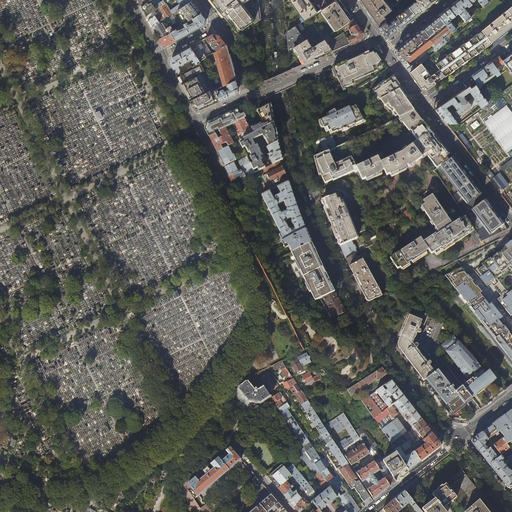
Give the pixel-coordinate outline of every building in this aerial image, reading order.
[(142,9),(146,16),(155,10),(158,8),(151,0),(149,0),(141,6),(142,9)] [(166,17),(192,0),(191,0),(178,0),(181,3),(177,6),(170,10),(166,3),(158,8),(155,10),(157,14),(155,15),(159,22),(166,17)] [(191,20),(201,13),(199,10),(194,3),(192,0),(166,17),(169,22),(170,26),(173,30),(175,29),(184,24),(188,21),(191,20)] [(210,0),(225,17),(239,35),(261,19),(260,15),(259,3),(258,0),(210,0)] [(309,0),(287,0),(284,2),(285,14),(287,31),(301,22),(319,10),(319,9),(316,11),(309,0)] [(392,10),(383,0),(358,0),(362,5),(366,11),(371,18),(375,24),(378,28),(386,22),(387,21),(384,17),(392,10)] [(423,9),(431,2),(428,0),(419,0),(418,0),(417,2),(415,2),(410,6),(408,4),(407,5),(416,15),(423,9)] [(471,5),(471,4),(467,0),(457,0),(456,2),(448,8),(455,16),(458,14),(459,15),(465,22),(472,17),(466,10),(464,9),(467,6),(468,8),(471,5)] [(511,0),(492,0),(490,2),(483,8),(472,17),(465,22),(456,29),(452,32),(453,33),(456,36),(474,22),(481,31),(491,43),(511,25),(511,0)] [(336,31),(338,30),(343,27),(350,22),(344,13),(346,11),(344,8),(342,10),(335,1),(320,10),(336,31)] [(408,21),(416,15),(407,5),(405,6),(407,8),(404,11),(404,13),(403,12),(402,13),(401,14),(400,14),(396,17),(397,18),(403,25),(408,21)] [(443,12),(439,16),(447,26),(452,32),(456,29),(450,21),(449,21),(448,21),(447,20),(449,19),(449,20),(451,20),(455,17),(455,16),(448,8),(443,12)] [(148,20),(155,15),(157,14),(155,10),(146,16),(147,18),(148,20)] [(195,30),(204,24),(206,18),(204,15),(201,13),(191,20),(191,21),(193,20),(194,21),(190,24),(188,21),(184,24),(185,26),(178,30),(176,30),(175,29),(173,30),(170,32),(176,40),(195,30)] [(159,22),(155,15),(148,20),(151,26),(152,27),(159,22)] [(446,27),(447,26),(439,16),(430,22),(423,28),(430,37),(435,33),(435,31),(436,31),(437,31),(438,30),(438,29),(440,29),(444,25),(446,27)] [(170,26),(169,22),(166,17),(159,22),(152,27),(153,30),(156,28),(161,37),(158,38),(158,40),(170,32),(173,30),(170,26)] [(395,31),(403,25),(397,18),(395,20),(395,19),(390,22),(389,23),(387,21),(386,22),(378,28),(381,32),(384,37),(388,37),(395,31)] [(348,29),(357,23),(355,21),(354,19),(350,22),(343,27),(344,29),(341,31),(341,32),(340,33),(341,34),(344,32),(348,29)] [(288,40),(289,50),(295,46),(293,42),(296,41),(298,44),(304,40),(299,31),(304,28),(301,22),(287,31),(288,40)] [(347,37),(350,43),(354,42),(361,39),(363,33),(360,28),(357,23),(348,29),(349,31),(350,30),(352,35),(347,37)] [(452,32),(447,26),(446,27),(440,32),(437,34),(428,42),(425,45),(420,48),(419,49),(416,51),(411,56),(402,62),(405,66),(407,69),(411,66),(409,64),(429,48),(431,50),(445,39),(453,33),(452,32)] [(427,40),(430,37),(423,28),(417,33),(411,38),(417,46),(418,48),(419,49),(420,48),(419,46),(422,43),(423,42),(424,42),(424,41),(425,40),(425,39),(427,40)] [(491,43),(481,31),(436,64),(445,77),(456,68),(482,50),(491,43)] [(170,43),(176,40),(170,32),(158,40),(159,41),(160,44),(166,46),(170,43)] [(289,58),(290,67),(301,63),(302,64),(308,62),(324,55),(339,48),(350,43),(347,37),(344,32),(341,34),(331,40),(327,43),(325,39),(313,47),(307,38),(304,40),(298,44),(295,46),(289,50),(289,58)] [(222,40),(219,35),(213,34),(209,36),(205,38),(215,52),(226,44),(222,40)] [(415,47),(417,46),(411,38),(404,44),(396,50),(396,53),(402,62),(411,56),(408,53),(410,51),(411,52),(416,49),(415,47)] [(448,42),(445,39),(431,50),(411,66),(407,69),(408,71),(410,73),(422,63),(448,42)] [(212,53),(202,40),(199,41),(196,43),(204,54),(206,57),(212,53)] [(204,54),(196,43),(194,44),(196,47),(192,50),(198,57),(200,56),(201,58),(203,56),(202,55),(204,54)] [(228,51),(226,44),(215,52),(214,52),(223,86),(226,84),(227,84),(236,79),(232,65),(228,51)] [(192,50),(190,47),(184,50),(175,55),(172,57),(170,63),(177,75),(181,73),(178,66),(193,58),(194,61),(193,62),(194,65),(196,64),(197,64),(200,62),(200,61),(198,57),(192,50)] [(340,79),(344,88),(353,84),(351,81),(376,70),(382,66),(373,53),(370,54),(369,52),(364,54),(348,61),(333,68),(338,80),(340,79)] [(511,53),(502,61),(506,66),(508,69),(508,68),(511,73),(511,53)] [(506,66),(502,61),(499,56),(496,59),(492,61),(499,71),(506,66)] [(469,78),(463,82),(467,88),(469,86),(474,83),(475,85),(478,89),(481,88),(487,83),(489,82),(501,74),(499,71),(492,61),(485,66),(469,78)] [(181,73),(177,75),(179,79),(181,78),(182,81),(188,78),(193,76),(197,73),(199,72),(204,69),(200,62),(197,64),(196,64),(194,65),(192,67),(188,69),(181,73)] [(430,76),(422,63),(410,73),(413,78),(419,87),(421,89),(424,86),(427,90),(436,84),(433,80),(434,79),(435,80),(435,79),(435,78),(436,78),(437,79),(438,78),(439,77),(438,77),(438,76),(437,75),(436,75),(434,73),(433,74),(433,73),(432,74),(432,75),(430,76)] [(189,80),(181,84),(183,88),(185,87),(189,93),(187,95),(189,98),(197,94),(198,96),(192,99),(193,102),(191,103),(192,105),(194,107),(196,106),(197,105),(200,109),(202,109),(214,103),(220,101),(215,92),(211,93),(210,90),(207,91),(206,88),(207,88),(200,74),(198,75),(194,77),(189,80)] [(373,90),(380,100),(402,88),(396,80),(394,77),(390,80),(389,79),(379,86),(373,90)] [(237,83),(236,79),(227,84),(226,84),(228,88),(224,90),(223,89),(221,90),(220,90),(220,92),(219,92),(217,89),(214,90),(215,92),(220,101),(228,97),(236,94),(239,88),(237,83)] [(467,88),(463,82),(455,88),(448,93),(439,100),(434,103),(433,107),(434,108),(435,109),(454,97),(456,95),(467,88)] [(471,87),(469,86),(467,88),(456,95),(460,101),(458,102),(454,97),(435,109),(438,113),(442,118),(445,122),(446,124),(458,123),(446,108),(451,104),(453,104),(457,110),(456,111),(460,115),(472,106),(468,101),(468,102),(464,97),(464,95),(469,92),(481,108),(490,101),(488,98),(486,99),(484,97),(482,97),(482,95),(481,94),(484,92),(482,89),(479,90),(478,89),(475,85),(474,86),(473,85),(471,87)] [(402,88),(380,100),(394,120),(399,118),(414,111),(410,105),(411,104),(405,96),(406,94),(402,88)] [(511,111),(507,104),(484,121),(507,153),(511,148),(511,111)] [(271,118),(269,114),(272,113),(270,110),(269,108),(268,106),(262,108),(257,111),(262,122),(251,128),(253,133),(261,129),(266,127),(274,123),(274,122),(273,122),(271,118)] [(360,115),(355,107),(350,110),(349,108),(336,114),(334,110),(326,114),(327,118),(318,122),(319,127),(319,128),(321,129),(323,130),(325,134),(328,133),(330,136),(341,132),(342,134),(356,127),(356,128),(365,123),(361,114),(360,115)] [(225,128),(232,124),(244,118),(246,117),(244,113),(240,115),(237,109),(230,113),(209,122),(207,123),(204,129),(208,136),(215,133),(218,131),(225,128)] [(448,155),(414,111),(399,118),(418,141),(402,152),(380,163),(378,157),(356,167),(351,157),(335,165),(332,160),(333,159),(329,151),(314,158),(312,158),(318,176),(320,175),(324,183),(332,180),(333,181),(354,172),(355,173),(358,171),(362,180),(366,179),(366,181),(381,173),(381,172),(384,170),(387,176),(390,174),(391,176),(406,169),(405,167),(408,166),(409,168),(427,153),(429,156),(428,157),(436,168),(438,167),(448,160),(446,157),(448,155)] [(250,130),(244,118),(232,124),(238,136),(250,130)] [(274,123),(266,127),(267,128),(265,129),(266,130),(263,132),(261,129),(253,133),(243,138),(245,141),(240,143),(242,148),(245,146),(248,152),(250,151),(251,155),(250,156),(253,162),(250,164),(253,170),(258,168),(259,171),(265,168),(261,161),(262,159),(261,156),(263,155),(257,144),(255,145),(253,140),(262,135),(265,140),(268,147),(278,142),(276,133),(274,123)] [(233,144),(225,128),(218,131),(221,137),(218,139),(215,133),(208,136),(213,144),(217,152),(223,149),(220,145),(225,143),(228,147),(229,146),(233,144)] [(472,146),(462,133),(459,136),(468,149),(472,146)] [(278,142),(268,147),(266,148),(269,154),(268,155),(268,156),(267,157),(269,159),(270,158),(272,164),(279,161),(283,159),(281,153),(278,142)] [(229,146),(228,147),(223,149),(217,152),(217,153),(224,166),(236,160),(229,146)] [(511,164),(511,154),(500,164),(504,171),(511,164)] [(255,173),(253,170),(250,164),(247,157),(238,161),(246,177),(255,173)] [(489,235),(497,229),(504,224),(496,213),(488,202),(487,203),(486,202),(485,201),(486,200),(472,182),(461,167),(459,169),(458,167),(457,166),(459,164),(453,157),(448,160),(438,167),(484,227),(489,235)] [(279,161),(272,164),(265,168),(259,171),(264,182),(262,183),(266,192),(269,191),(277,187),(289,182),(286,175),(283,170),(281,166),(279,161)] [(225,167),(229,176),(238,171),(234,163),(225,167)] [(238,171),(229,176),(231,180),(236,177),(240,175),(241,177),(244,176),(241,170),(238,171)] [(499,174),(490,181),(499,192),(508,185),(499,174)] [(261,195),(281,234),(279,235),(281,240),(306,228),(301,216),(297,203),(289,182),(277,187),(280,193),(272,197),(269,191),(266,192),(261,195)] [(340,246),(352,241),(358,238),(356,233),(370,227),(358,198),(345,203),(343,197),(341,198),(340,195),(336,196),(336,195),(322,200),(328,215),(336,237),(340,246)] [(470,224),(465,217),(459,221),(459,220),(452,224),(432,195),(423,201),(425,204),(421,207),(439,233),(436,235),(436,234),(423,242),(421,238),(399,252),(399,251),(393,255),(393,256),(390,258),(397,269),(400,267),(402,269),(410,264),(409,263),(412,261),(412,262),(426,253),(425,251),(428,249),(431,254),(434,252),(436,254),(474,229),(470,224)] [(489,235),(484,227),(476,233),(482,241),(500,232),(497,229),(489,235)] [(278,259),(312,242),(308,234),(307,231),(306,228),(281,240),(256,253),(259,258),(259,260),(263,267),(278,259)] [(357,253),(352,241),(340,246),(343,253),(346,259),(356,254),(357,253)] [(312,242),(278,259),(302,306),(316,300),(320,298),(335,291),(334,289),(328,277),(323,267),(318,257),(314,247),(312,242)] [(492,281),(496,279),(503,273),(511,266),(511,287),(506,292),(503,295),(500,297),(508,308),(506,309),(511,316),(511,314),(511,242),(506,246),(507,247),(492,259),(493,260),(486,266),(477,273),(487,286),(492,281)] [(357,258),(356,254),(346,259),(347,262),(349,266),(363,260),(363,259),(362,257),(360,258),(359,257),(357,258)] [(383,295),(363,260),(349,266),(353,273),(358,282),(367,298),(369,302),(383,295)] [(496,279),(492,281),(487,286),(484,288),(481,291),(485,296),(491,304),(498,313),(509,326),(511,329),(511,265),(511,266),(503,273),(496,279)] [(467,274),(464,269),(462,267),(445,275),(471,308),(485,296),(481,291),(471,278),(467,274)] [(340,301),(335,291),(320,298),(327,310),(329,309),(334,317),(342,313),(346,311),(340,301)] [(485,296),(471,308),(511,359),(511,336),(511,337),(510,335),(501,323),(504,321),(498,313),(491,304),(485,296)] [(397,345),(398,347),(398,348),(407,360),(416,371),(424,381),(425,380),(426,379),(434,372),(432,369),(443,360),(435,350),(429,356),(427,354),(423,357),(419,352),(420,351),(417,347),(417,346),(417,345),(417,344),(416,343),(415,343),(414,344),(413,345),(412,343),(417,331),(417,332),(418,332),(419,332),(420,332),(421,332),(421,331),(421,330),(420,329),(421,326),(423,327),(429,314),(411,306),(396,336),(396,337),(399,339),(397,343),(397,344),(397,345)] [(481,367),(453,335),(441,345),(466,378),(481,367)] [(307,354),(298,358),(303,366),(311,362),(310,360),(310,358),(310,357),(307,354)] [(293,365),(296,371),(303,368),(299,361),(293,365)] [(292,376),(286,366),(282,368),(281,368),(283,371),(282,371),(282,372),(280,374),(282,377),(285,375),(287,378),(292,376)] [(342,394),(345,399),(376,380),(377,381),(387,374),(386,373),(384,370),(382,367),(342,394)] [(465,403),(472,398),(463,386),(455,392),(438,370),(434,372),(426,379),(441,398),(439,400),(441,402),(442,405),(450,415),(451,416),(466,405),(465,403)] [(463,386),(472,398),(496,379),(489,370),(486,373),(483,370),(463,386)] [(303,374),(307,383),(314,380),(314,381),(321,377),(320,374),(313,378),(309,371),(303,374)] [(260,378),(268,390),(275,385),(267,373),(262,377),(261,375),(259,376),(260,378)] [(286,388),(296,383),(293,378),(283,383),(286,388)] [(374,418),(404,396),(399,390),(397,388),(392,381),(362,401),(374,418)] [(255,401),(260,402),(270,395),(264,387),(258,391),(256,389),(254,391),(246,382),(238,388),(248,400),(255,401)] [(301,390),(296,383),(286,388),(288,389),(290,388),(294,394),(298,391),(299,391),(301,390)] [(42,424),(39,425),(24,386),(19,388),(21,393),(13,396),(19,413),(24,411),(27,418),(31,417),(38,436),(46,433),(42,424)] [(305,396),(301,390),(299,391),(294,394),(301,405),(307,401),(304,396),(305,396)] [(271,397),(275,403),(284,397),(280,391),(271,397)] [(404,396),(374,418),(395,450),(399,447),(402,445),(408,442),(403,434),(406,431),(398,418),(395,420),(396,421),(395,422),(393,418),(396,415),(397,414),(394,410),(397,408),(412,427),(413,426),(422,419),(420,417),(413,407),(405,398),(404,396)] [(287,402),(284,397),(275,403),(278,408),(287,402)] [(310,405),(307,401),(301,405),(300,406),(303,410),(304,409),(310,405)] [(287,402),(278,408),(287,420),(293,417),(289,411),(294,408),(292,405),(290,406),(287,402)] [(313,409),(310,405),(304,409),(307,413),(313,409)] [(316,414),(313,409),(307,413),(309,416),(306,418),(307,419),(316,414)] [(344,413),(331,421),(325,425),(330,432),(332,430),(331,428),(333,427),(338,433),(345,428),(351,437),(349,439),(352,443),(359,438),(355,432),(344,413)] [(319,418),(316,414),(307,419),(308,421),(311,419),(313,422),(319,418)] [(511,423),(505,415),(502,417),(499,419),(511,436),(511,423)] [(293,417),(287,420),(290,425),(296,421),(293,417)] [(322,423),(319,418),(313,422),(315,427),(322,423)] [(412,428),(413,430),(408,433),(406,431),(403,434),(408,442),(410,445),(416,441),(418,444),(422,441),(423,440),(433,433),(428,427),(427,425),(422,419),(413,426),(412,428)] [(511,439),(511,436),(499,419),(495,422),(492,424),(499,434),(502,438),(506,444),(511,439)] [(324,427),(322,423),(315,427),(318,431),(324,427)] [(301,424),(293,429),(295,433),(301,430),(299,427),(302,425),(301,424)] [(487,428),(482,432),(493,446),(500,455),(509,448),(506,444),(502,438),(494,444),(491,441),(494,439),(493,437),(496,434),(497,436),(499,434),(492,424),(487,428)] [(327,431),(324,427),(318,431),(317,431),(319,435),(318,435),(319,437),(327,431)] [(362,427),(355,432),(359,438),(369,454),(373,460),(374,461),(380,470),(385,478),(390,486),(391,485),(396,481),(395,480),(393,477),(383,461),(375,448),(372,444),(362,427)] [(303,432),(301,430),(295,433),(298,438),(306,432),(305,431),(303,432)] [(330,435),(327,431),(319,437),(322,441),(324,440),(330,435)] [(306,432),(298,438),(301,442),(307,438),(306,436),(308,435),(306,432)] [(481,454),(493,446),(482,432),(477,435),(472,439),(472,442),(477,448),(481,454)] [(433,433),(423,440),(425,443),(419,447),(417,447),(423,442),(422,441),(418,444),(412,448),(414,451),(421,462),(430,455),(440,447),(441,443),(433,433)] [(333,440),(330,435),(324,440),(325,441),(324,442),(325,443),(326,442),(327,444),(333,440)] [(309,441),(307,438),(301,442),(304,446),(312,441),(311,440),(309,441)] [(359,438),(352,443),(349,445),(341,450),(352,465),(369,454),(359,438)] [(336,444),(333,440),(327,444),(328,445),(327,446),(328,447),(329,447),(330,448),(336,444)] [(339,446),(341,450),(349,445),(347,440),(345,442),(344,441),(343,442),(343,443),(339,446)] [(312,441),(304,446),(307,451),(313,447),(311,444),(313,442),(312,441)] [(410,445),(408,442),(402,445),(405,451),(411,447),(410,445)] [(338,448),(336,444),(330,448),(330,450),(329,450),(330,452),(331,451),(332,453),(338,448)] [(220,461),(217,458),(211,463),(214,467),(199,479),(196,476),(188,483),(208,511),(214,511),(208,502),(206,503),(199,495),(241,459),(236,453),(230,446),(224,452),(227,455),(220,461)] [(315,464),(313,460),(310,455),(307,451),(304,446),(296,452),(299,456),(299,455),(300,455),(309,467),(309,466),(315,475),(316,474),(319,481),(322,486),(327,482),(325,478),(321,473),(315,464)] [(500,455),(493,446),(481,454),(483,457),(489,465),(501,456),(500,455)] [(313,447),(307,451),(310,455),(316,451),(313,447)] [(399,447),(395,450),(396,452),(406,467),(407,469),(409,471),(415,467),(421,462),(414,451),(406,456),(399,447)] [(341,453),(338,448),(332,453),(333,454),(332,455),(333,456),(334,455),(335,457),(341,453)] [(316,451),(310,455),(313,460),(318,456),(316,451)] [(396,452),(383,461),(393,477),(396,475),(406,467),(396,452)] [(344,457),(341,453),(335,457),(338,461),(344,457)] [(504,459),(501,456),(489,465),(499,476),(508,488),(511,486),(511,487),(511,485),(511,454),(508,458),(511,462),(511,472),(505,463),(504,463),(502,461),(504,459)] [(318,456),(313,460),(315,464),(321,460),(321,459),(322,458),(321,456),(319,457),(318,456)] [(347,462),(344,457),(338,461),(341,466),(347,462)] [(314,490),(288,459),(282,464),(292,476),(298,483),(302,489),(308,496),(309,495),(310,496),(314,493),(313,491),(314,490)] [(324,463),(321,460),(315,464),(321,473),(327,469),(325,466),(327,465),(326,462),(324,463)] [(374,475),(380,470),(374,461),(361,470),(360,469),(356,471),(357,472),(356,473),(374,500),(383,492),(390,486),(385,478),(378,482),(374,475)] [(358,478),(347,462),(341,466),(337,469),(348,485),(358,478)] [(278,488),(292,476),(282,464),(268,477),(273,483),(278,488)] [(162,477),(161,478),(166,481),(168,474),(169,470),(168,469),(162,477)] [(327,469),(321,473),(325,478),(331,474),(327,469)] [(446,483),(457,497),(467,510),(474,504),(471,500),(474,498),(477,501),(479,499),(483,496),(467,476),(461,469),(453,475),(453,476),(445,482),(446,483)] [(333,478),(331,474),(325,478),(327,482),(333,478)] [(333,478),(327,482),(330,487),(337,497),(346,511),(359,511),(361,511),(337,475),(333,478)] [(298,483),(292,476),(278,488),(281,492),(284,495),(298,483)] [(255,483),(257,485),(261,482),(256,477),(253,480),(255,483)] [(364,488),(358,478),(348,485),(355,494),(359,492),(364,488)] [(208,511),(188,483),(188,482),(179,489),(194,511),(208,511)] [(298,493),(302,489),(298,483),(284,495),(286,498),(289,501),(298,493)] [(452,511),(447,505),(457,497),(446,483),(441,487),(432,494),(435,498),(446,511),(452,511)] [(320,511),(337,497),(330,487),(312,501),(319,509),(320,511)] [(373,501),(364,488),(359,492),(364,499),(360,502),(362,504),(361,505),(363,509),(369,504),(373,501)] [(400,495),(395,499),(402,508),(403,509),(405,508),(404,507),(406,505),(408,503),(408,502),(410,502),(410,503),(417,511),(423,511),(404,491),(400,495)] [(302,499),(298,493),(289,501),(293,505),(298,511),(300,511),(309,504),(309,503),(312,501),(309,498),(306,500),(304,498),(302,499)] [(275,511),(282,507),(278,502),(275,498),(273,496),(271,494),(250,511),(275,511)] [(446,511),(435,498),(422,508),(425,511),(446,511)] [(397,511),(402,508),(395,499),(388,504),(383,509),(385,511),(397,511)] [(489,511),(487,510),(479,499),(477,501),(474,504),(467,510),(464,511),(489,511)]
